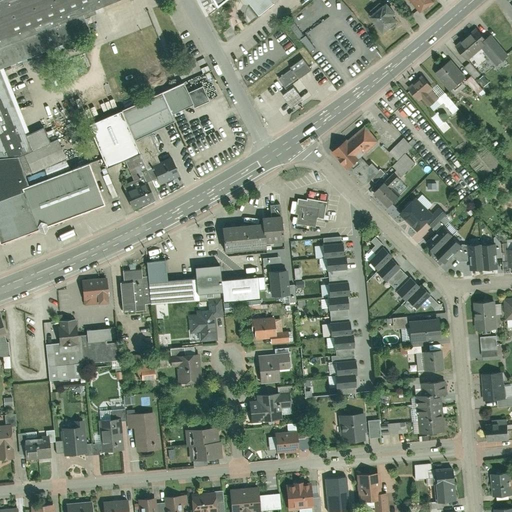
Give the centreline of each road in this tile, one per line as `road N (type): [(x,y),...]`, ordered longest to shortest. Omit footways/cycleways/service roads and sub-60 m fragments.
road 1 (tertiary): [(271,156),(156,224),(0,294)]
road 2 (residential): [(238,469),(0,490)]
road 3 (residential): [(468,448),(238,469)]
road 4 (tertiary): [(475,0),(297,139)]
road 5 (residential): [(297,139),(452,287)]
road 6 (residential): [(271,156),(185,0)]
road 7 (residential): [(452,287),(468,448)]
